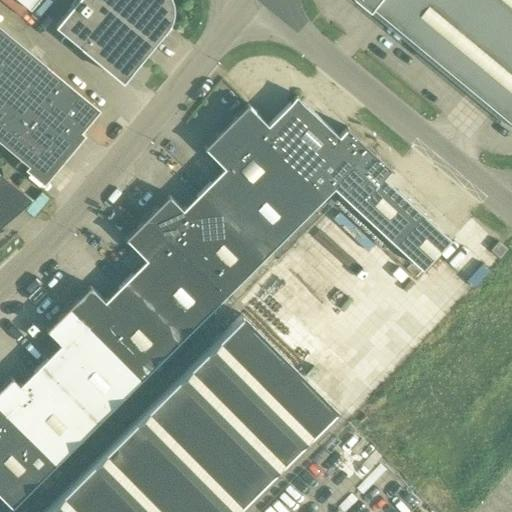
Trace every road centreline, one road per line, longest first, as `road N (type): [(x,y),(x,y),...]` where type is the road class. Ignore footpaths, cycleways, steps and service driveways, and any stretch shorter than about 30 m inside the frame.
road 1 (unclassified): [(0,290),(117,171),(255,1)]
road 2 (unclassified): [(511,206),(255,1)]
